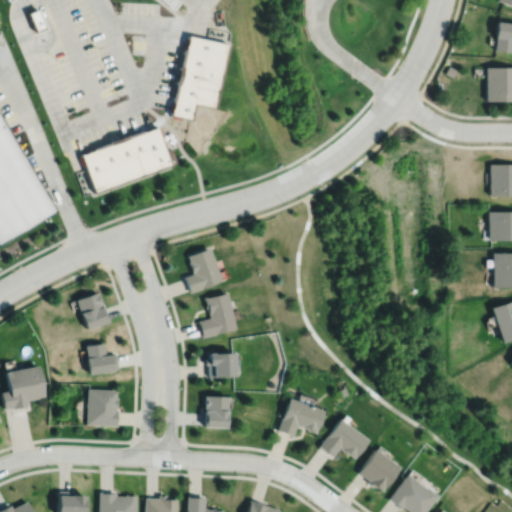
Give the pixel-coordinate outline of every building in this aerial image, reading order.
[(159,0),(170,9),(176,1),(174,0),(159,0)] [(511,0),(493,0),(493,1),(511,8),(511,0)] [(28,9),(36,29),(47,25),(38,4),(28,9)] [(492,22),(491,38),(492,38),(490,50),(509,52),(510,40),(511,40),(511,22),(496,21),(496,22),(492,22)] [(186,31),(168,113),(189,118),(193,102),(212,107),(227,40),(186,31)] [(446,65),(442,73),(449,77),(454,69),(446,65)] [(511,66),(482,66),(482,102),(511,102),(511,66)] [(0,240),(55,207),(0,114),(0,240)] [(79,152),(93,191),(176,161),(170,146),(165,148),(156,124),(128,134),(126,131),(108,138),(109,141),(79,152)] [(511,161),(486,161),(486,193),(511,193),(511,161)] [(511,208),(485,208),(485,237),(511,237),(511,208)] [(183,253),(189,271),(180,274),(185,290),(217,279),(205,245),(183,253)] [(511,250),(489,250),(489,284),(511,284),(511,250)] [(73,297),(84,327),(106,319),(95,289),(73,297)] [(194,319),(198,335),(231,326),(222,290),(201,296),(206,315),(194,319)] [(511,296),(487,305),(499,340),(511,336),(511,296)] [(83,343),(85,356),(84,356),(86,372),(116,367),(114,352),(110,352),(103,353),(101,341),(83,343)] [(203,351),(203,357),(201,357),(201,363),(204,363),(204,375),(230,374),(229,350),(203,351)] [(2,370),(6,389),(0,389),(0,401),(1,407),(9,406),(9,407),(25,404),(24,399),(36,396),(35,395),(42,393),(36,363),(2,370)] [(85,387),(84,423),(115,424),(115,408),(114,408),(114,407),(115,407),(116,396),(114,396),(114,388),(85,387)] [(200,394),(199,425),(222,426),(224,395),(200,394)] [(285,396),(273,429),(290,435),(293,424),(312,431),(320,409),(285,396)] [(336,417),(315,445),(329,455),(336,445),(337,446),(336,447),(344,453),(345,452),(351,457),(365,438),(336,417)] [(372,447),(354,471),(365,479),(364,481),(372,486),(373,485),(379,490),(396,465),(372,447)] [(404,472),(385,498),(399,508),(400,506),(408,511),(421,511),(435,494),(424,486),(423,487),(416,481),(420,476),(410,468),(406,473),(404,472)] [(56,490),(54,511),(81,511),(82,494),(73,494),(73,490),(56,490)] [(96,491),(95,511),(132,511),(133,494),(122,493),(122,494),(113,494),(113,491),(96,491)] [(142,496),(141,511),(172,511),(173,498),(162,497),(162,494),(155,493),(155,497),(142,496)] [(184,495),(183,511),(218,511),(219,509),(212,509),(212,507),(202,507),(202,508),(201,508),(201,496),(184,495)] [(248,499),(243,511),(274,511),(276,508),(248,499)] [(0,507),(0,511),(30,511),(24,500),(9,507),(7,504),(0,507)]
